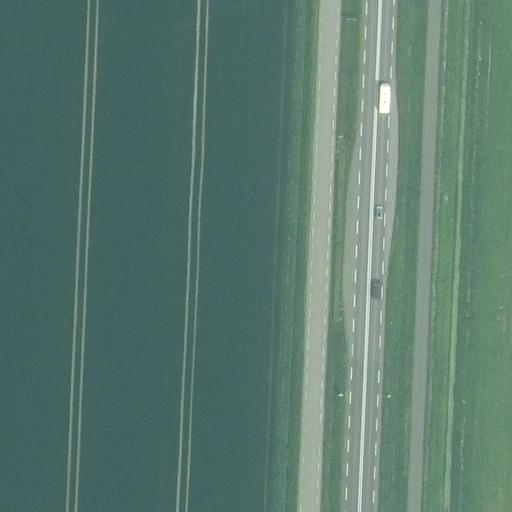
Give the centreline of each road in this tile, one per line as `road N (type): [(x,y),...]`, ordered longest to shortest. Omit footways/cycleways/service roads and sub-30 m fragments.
road 1 (primary): [(357,511),(379,0)]
road 2 (unclassified): [(411,511),(432,0)]
road 3 (unclassified): [(312,511),(331,0)]
